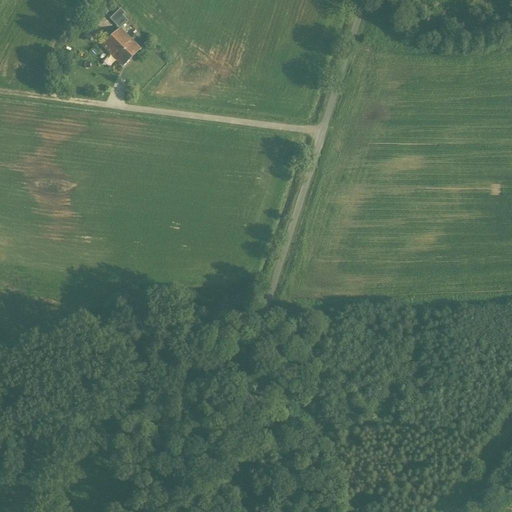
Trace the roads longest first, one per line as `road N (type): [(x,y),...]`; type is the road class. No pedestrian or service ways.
road 1 (unclassified): [(364,0),(258,343),(257,376),(307,511)]
road 2 (track): [(323,132),(0,92)]
